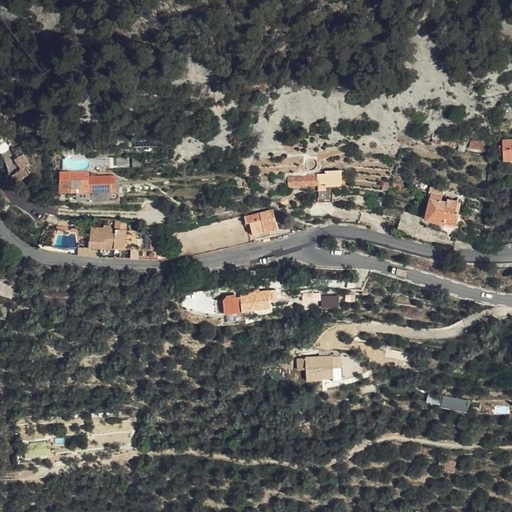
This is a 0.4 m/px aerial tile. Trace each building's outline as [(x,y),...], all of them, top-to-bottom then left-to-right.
[(22,150),(14,156),(21,166),(13,171),(17,179),(28,172),(23,165),(29,161),(22,150)] [(335,164),(335,167),(328,168),(328,175),(335,175),(336,178),(353,177),(352,163),(335,164)] [(329,178),(328,175),(328,168),(317,168),(317,170),(300,171),(300,179),(303,179),(323,178),(329,178)] [(91,177),(92,171),(72,170),(72,179),(73,191),(91,191),(91,201),(114,202),(114,192),(114,189),(117,189),(118,181),(114,181),(115,177),(91,177)] [(72,179),(61,178),(61,190),(73,191),(72,179)] [(328,182),(329,197),(344,196),(343,181),(328,182)] [(449,192),(450,187),(439,184),(434,211),(452,215),(453,213),(465,215),(467,204),(463,203),(465,193),(455,191),(454,194),(449,192)] [(410,205),(409,211),(406,221),(423,226),(428,210),(410,205)] [(256,220),(256,222),(257,228),(281,225),(279,206),(248,209),(250,220),(256,220)] [(55,222),(56,214),(43,214),(42,221),(55,222)] [(114,226),(126,226),(126,218),(115,217),(114,226)] [(115,246),(124,246),(126,226),(114,226),(110,225),(110,222),(103,223),(102,225),(91,225),(89,255),(114,256),(115,246)] [(257,228),(256,222),(248,224),(250,237),(258,236),(257,228)] [(250,237),(248,224),(240,226),(242,239),(250,237)] [(242,239),(240,226),(232,228),(235,241),(242,239)] [(235,241),(232,228),(225,230),(227,243),(235,241)] [(227,243),(225,230),(217,232),(219,245),(227,243)] [(219,245),(217,232),(210,234),(213,247),(219,245)] [(213,247),(210,234),(203,235),(205,249),(213,247)] [(205,249),(203,235),(196,237),(198,250),(205,249)] [(198,250),(196,237),(188,239),(190,251),(198,250)] [(180,241),(180,242),(182,249),(182,252),(190,251),(188,239),(180,241)] [(227,306),(270,301),(269,291),(274,290),(281,289),(280,280),(243,286),(243,289),(238,290),(238,286),(230,288),(226,293),(227,306)] [(79,290),(51,288),(50,299),(79,301),(79,290)] [(323,294),(323,307),(341,307),(340,293),(323,294)] [(326,357),(326,369),(338,369),(337,347),(345,347),(341,341),(324,342),(324,348),(310,348),(311,358),(326,357)] [(311,358),(310,348),(302,348),(302,359),(311,359),(311,358)] [(311,371),(326,371),(326,369),(326,357),(311,358),(311,359),(311,371)] [(470,411),(471,398),(443,394),(442,407),(470,411)] [(510,411),(501,413),(502,422),(511,420),(510,411)] [(14,433),(13,439),(20,438),(20,449),(44,448),(44,435),(24,435),(24,433),(14,433)] [(451,449),(448,460),(458,463),(462,452),(451,449)] [(442,511),(444,505),(424,502),(423,511),(430,511),(442,511)]
